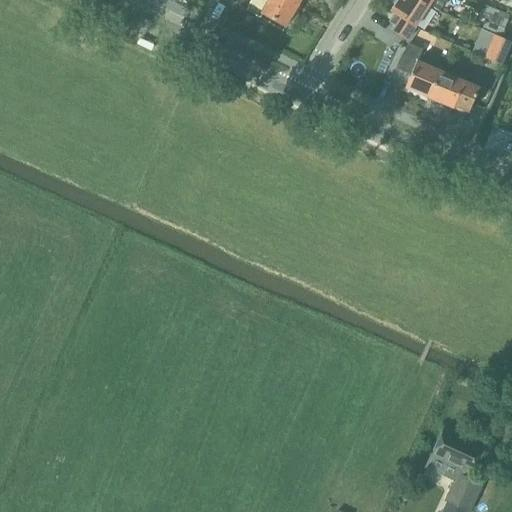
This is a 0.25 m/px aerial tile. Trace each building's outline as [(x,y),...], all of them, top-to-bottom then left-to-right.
[(298,3),(292,0),(251,0),(245,10),(259,17),(262,12),(284,26),(298,3)] [(428,5),(419,0),(397,0),(384,20),(389,23),(387,28),(403,38),(412,25),(414,26),(428,5)] [(481,30),(498,38),(502,28),(483,20),(479,29),(481,30)] [(481,30),(472,53),(500,65),(510,42),(498,38),(481,30)] [(428,98),(438,72),(415,62),(421,49),(408,43),(400,53),(394,68),(409,75),(404,87),(428,98)] [(438,72),(428,98),(451,108),(452,106),(467,112),(477,88),(438,72)] [(431,456),(427,465),(429,469),(454,481),(445,501),(447,502),(442,511),(465,511),(466,511),(468,511),(481,485),(466,478),(468,473),(471,474),(483,447),(444,429),(431,456)]
